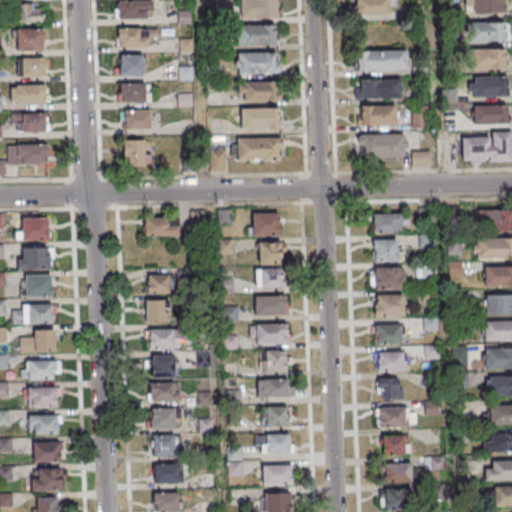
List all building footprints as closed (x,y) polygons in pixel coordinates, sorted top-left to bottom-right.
[(115,18),(151,18),(151,0),(115,0),(115,18)] [(276,0),(240,0),(240,17),(277,17),(276,0)] [(390,16),(390,0),(353,0),(354,16),(390,16)] [(464,0),(464,12),(504,12),(503,0),(464,0)] [(14,22),(41,22),(41,4),(14,4),(14,22)] [(176,10),(190,9),(191,23),(176,24),(176,10)] [(508,40),(508,21),(468,21),(468,40),(508,40)] [(276,25),(237,25),(237,44),(276,44),(276,25)] [(148,46),(148,34),(156,34),(156,28),(118,28),(118,46),(148,46)] [(16,51),(44,51),(44,29),(16,29),(16,51)] [(471,68),(506,68),(506,48),(471,48),(471,68)] [(356,50),(405,49),(406,68),(395,68),(395,70),(356,71),(356,50)] [(236,72),(278,72),(278,52),(236,52),(236,72)] [(141,76),(141,54),(118,54),(118,76),(141,76)] [(44,59),(14,59),(14,77),(44,77),(44,59)] [(473,77),(507,76),(507,95),(474,96),(473,77)] [(359,79),(400,78),(400,97),(360,98),(359,79)] [(278,82),(237,82),(237,99),(278,99),(278,82)] [(119,83),(119,102),(148,102),(148,83),(119,83)] [(11,104),(45,104),(45,86),(11,86),(11,104)] [(361,105),(394,104),(395,124),(361,125),(361,105)] [(473,104),(507,104),(507,123),(474,124),(473,104)] [(427,127),(427,106),(412,106),(412,127),(427,127)] [(240,127),(280,127),(280,107),(240,107),(240,127)] [(149,110),(121,110),(121,129),(149,129),(149,110)] [(46,132),(46,113),(11,113),(11,132),(46,132)] [(360,134),(403,133),(403,156),(361,156),(360,134)] [(511,133),(461,133),(461,161),(511,161),(511,133)] [(281,160),(281,137),(236,137),(236,160),(281,160)] [(122,139),(122,166),(148,166),(148,139),(122,139)] [(47,164),(47,144),(6,144),(6,164),(47,164)] [(411,151),(411,165),(429,165),(429,151),(411,151)] [(212,169),(222,170),(223,159),(214,158),(212,169)] [(478,210),(511,209),(511,228),(478,229),(478,210)] [(280,212),(250,212),(250,234),(280,234),(280,212)] [(372,213),(401,213),(401,232),(373,232),(372,213)] [(49,239),(49,217),(19,217),(19,239),(49,239)] [(178,218),(142,218),(142,237),(178,237),(178,218)] [(475,238),(511,237),(511,257),(476,258),(475,238)] [(372,239),(372,261),(401,261),(401,239),(372,239)] [(282,241),(258,241),(258,263),(282,263),(282,241)] [(52,268),(52,247),(18,247),(18,268),(52,268)] [(483,266),(511,265),(511,284),(484,285),(483,266)] [(254,268),(284,267),(285,286),(255,287),(254,268)] [(375,269),(402,268),(402,287),(375,288),(375,269)] [(52,274),(23,274),(23,296),(52,296),(52,274)] [(170,294),(170,275),(145,275),(145,294),(170,294)] [(403,294),(373,294),(373,315),(403,315),(403,294)] [(484,294),(511,294),(511,313),(485,313),(484,294)] [(254,296),(284,295),(285,314),(254,315),(254,296)] [(145,301),(145,321),(168,321),(168,301),(145,301)] [(12,323),(52,323),(52,304),(12,304),(12,323)] [(484,321),(511,320),(511,339),(484,340),(484,321)] [(255,324),(285,323),(286,342),(256,342),(255,324)] [(373,325),(400,324),(400,343),(373,344),(373,325)] [(148,330),(148,348),(178,348),(178,330),(148,330)] [(55,351),(54,331),(18,331),(18,351),(55,351)] [(451,345),(451,364),(466,364),(466,345),(451,345)] [(424,346),(424,359),(438,359),(438,346),(424,346)] [(485,348),(511,348),(511,366),(485,367),(485,348)] [(258,350),(285,350),(285,369),(258,369),(258,350)] [(374,352),(402,351),(402,370),(375,371),(374,352)] [(173,377),(173,355),(151,355),(151,377),(173,377)] [(20,360),(20,379),(59,379),(59,360),(20,360)] [(489,376),(511,375),(511,394),(490,395),(489,376)] [(257,379),(287,378),(288,397),(257,398),(257,379)] [(376,378),(376,398),(401,398),(401,378),(376,378)] [(0,396),(8,396),(8,383),(0,382),(0,396)] [(179,401),(179,382),(149,382),(149,401),(179,401)] [(57,387),(28,387),(28,407),(57,407),(57,387)] [(439,414),(439,403),(426,403),(426,414),(439,414)] [(489,405),(511,404),(511,423),(481,425),(480,412),(489,412),(489,405)] [(260,406),(287,406),(287,425),(260,425),(260,406)] [(377,407),(404,407),(405,426),(378,426),(377,407)] [(174,428),(174,408),(149,408),(149,428),(174,428)] [(28,415),(28,434),(58,434),(58,415),(28,415)] [(489,433),(511,432),(511,450),(482,451),(482,441),(489,440),(489,433)] [(259,434),(289,434),(289,452),(259,453),(259,434)] [(407,434),(381,434),(381,454),(407,454),(407,434)] [(176,457),(176,435),(149,435),(149,457),(176,457)] [(30,461),(60,461),(60,441),(30,441),(30,461)] [(491,460),(511,459),(511,478),(492,479),(491,460)] [(181,483),(181,463),(152,463),(152,483),(181,483)] [(383,463),(410,463),(410,482),(383,482),(383,463)] [(260,466),(291,465),(291,484),(261,484),(260,466)] [(29,468),(29,490),(61,490),(61,468),(29,468)] [(511,486),(494,486),(494,506),(511,505),(511,486)] [(384,489),(411,488),(411,507),(384,508),(384,489)] [(153,511),(178,511),(178,492),(153,492),(153,511)] [(263,493),(294,492),(294,511),(264,511),(263,493)] [(59,511),(59,496),(36,496),(35,511),(59,511)]
